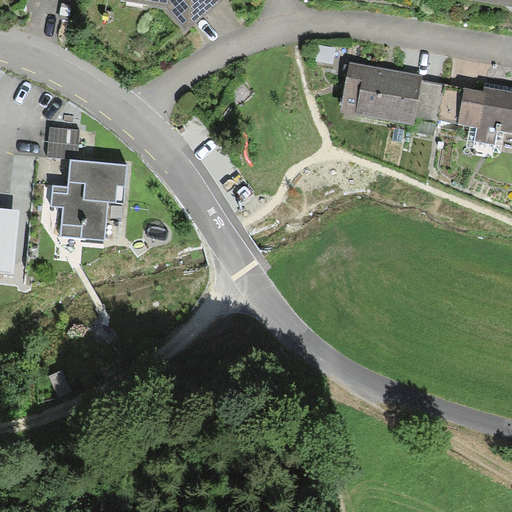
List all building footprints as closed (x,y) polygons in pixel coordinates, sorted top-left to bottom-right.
[(120,0),(120,5),(164,14),(184,36),(222,2),(220,0),(120,0)] [(511,0),(469,0),(511,8),(511,0)] [(312,59),(323,60),(326,46),(315,44),(312,59)] [(349,69),(341,109),(407,122),(408,114),(439,120),(446,87),(349,69)] [(492,133),(511,135),(511,96),(446,86),(440,124),(473,130),(471,143),(490,146),(492,133)] [(75,128),(47,126),(45,154),(73,156),(75,128)] [(101,242),(102,202),(120,203),(122,163),(64,161),(63,182),(63,191),(48,191),(47,208),(57,209),(55,241),(101,242)] [(0,274),(10,275),(11,249),(0,248),(0,274)]
